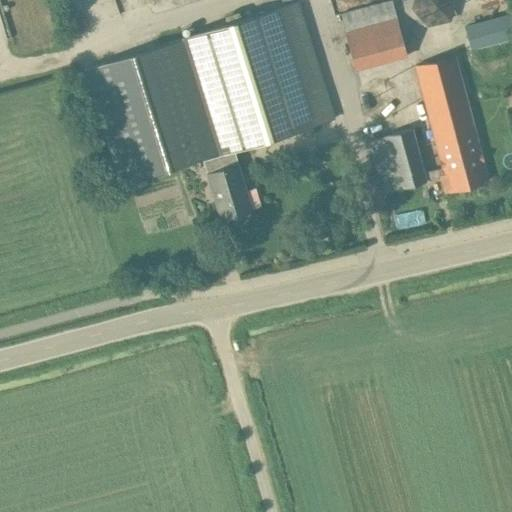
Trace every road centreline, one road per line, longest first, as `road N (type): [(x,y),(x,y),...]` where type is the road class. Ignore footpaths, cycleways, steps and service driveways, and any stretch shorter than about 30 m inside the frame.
road 1 (tertiary): [(217,313),(511,245)]
road 2 (tertiary): [(0,362),(217,313)]
road 3 (unclassified): [(217,313),(274,511)]
